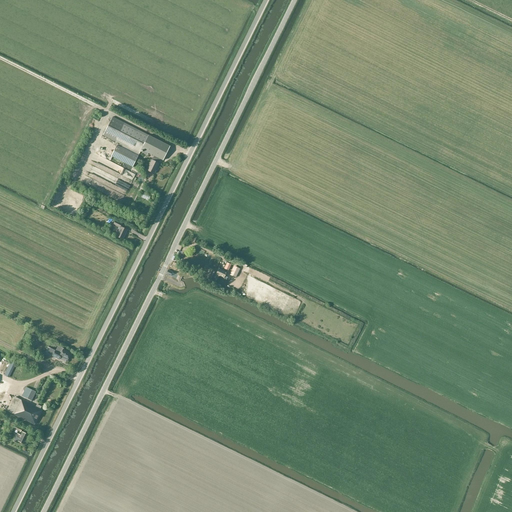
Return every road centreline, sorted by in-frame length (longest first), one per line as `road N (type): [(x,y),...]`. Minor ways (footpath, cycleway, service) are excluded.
road 1 (unclassified): [(14,511),(266,0)]
road 2 (tertiary): [(43,511),(294,0)]
